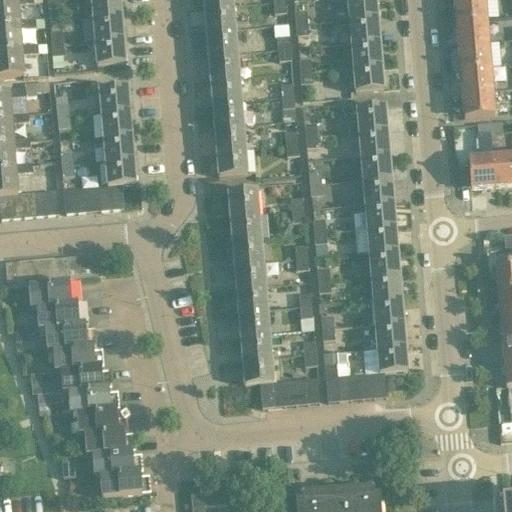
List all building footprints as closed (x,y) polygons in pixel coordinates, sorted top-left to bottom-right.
[(0,5),(0,29),(20,28),(19,23),(18,9),(41,7),(40,0),(16,0),(17,3),(0,5)] [(91,0),(93,21),(121,18),(119,0),(91,0)] [(202,0),(204,14),(233,11),(231,0),(202,0)] [(345,0),(348,25),(377,23),(375,0),(345,0)] [(452,0),(454,24),(486,22),(484,0),(452,0)] [(46,2),(47,14),(60,13),(59,1),(46,2)] [(274,19),(286,18),(285,6),(273,7),(274,19)] [(204,14),(206,36),(235,33),(233,11),(204,14)] [(294,17),(295,29),(307,28),(306,16),(294,17)] [(93,21),(95,46),(123,44),(121,18),(93,21)] [(0,29),(0,54),(21,53),(21,49),(20,34),(44,32),(43,23),(35,24),(35,22),(19,23),(20,28),(0,29)] [(454,24),(456,49),(488,48),(486,22),(454,24)] [(348,25),(350,47),(379,45),(377,23),(348,25)] [(295,29),(296,41),(308,40),(307,28),(295,29)] [(206,36),(208,61),(237,59),(235,33),(206,36)] [(49,37),(50,49),(63,48),(62,36),(49,37)] [(276,42),(277,54),(289,53),(288,41),(276,42)] [(125,68),(123,44),(95,46),(97,70),(125,68)] [(350,47),(352,73),(381,69),(379,45),(350,47)] [(37,48),(21,49),(21,53),(0,54),(0,81),(23,80),(22,60),(38,58),(37,48)] [(50,49),(51,61),(63,60),(63,48),(50,49)] [(456,49),(459,75),(490,72),(488,48),(456,49)] [(278,67),(290,65),(289,53),(277,54),(278,67)] [(208,61),(210,86),(239,81),(237,59),(208,61)] [(51,61),(52,73),(63,72),(63,60),(51,61)] [(298,65),(299,77),(312,76),(311,64),(298,65)] [(352,73),(354,97),(384,94),(381,69),(352,73)] [(459,75),(461,99),(492,95),(490,72),(459,75)] [(312,88),(312,76),(299,77),(300,89),(312,88)] [(210,86),(212,109),(241,107),(239,81),(210,86)] [(35,97),(49,96),(48,87),(34,88),(35,97)] [(280,89),(281,102),(293,101),(292,89),(280,89)] [(99,93),(101,117),(129,114),(127,91),(99,93)] [(0,98),(0,124),(12,123),(11,119),(10,104),(27,102),(26,93),(7,95),(8,98),(0,98)] [(461,99),(463,122),(494,119),(492,95),(461,99)] [(282,114),(294,113),(293,101),(281,102),(282,114)] [(212,109),(214,134),(243,132),(241,107),(212,109)] [(55,110),(56,121),(69,121),(68,109),(55,110)] [(355,113),(357,136),(386,134),(384,110),(355,113)] [(101,117),(103,141),(131,139),(129,114),(101,117)] [(0,124),(0,149),(14,148),(13,144),(12,129),(29,127),(28,118),(11,119),(12,123),(0,124)] [(56,121),(58,135),(70,133),(69,121),(56,121)] [(487,127),(489,140),(502,139),(501,126),(487,127)] [(304,127),(304,137),(316,137),(316,127),(304,127)] [(477,141),(489,140),(487,127),(476,128),(477,141)] [(214,134),(216,158),(245,155),(243,132),(214,134)] [(357,136),(359,164),(389,162),(386,134),(357,136)] [(304,137),(306,154),(318,153),(317,136),(316,137),(304,137)] [(284,138),(285,150),(297,149),(296,137),(284,138)] [(103,141),(105,165),(133,163),(131,139),(103,141)] [(0,149),(0,175),(15,174),(15,169),(14,153),(30,152),(30,142),(13,144),(14,148),(0,149)] [(286,162),(298,161),(297,149),(285,150),(286,162)] [(216,158),(218,181),(247,179),(245,155),(216,158)] [(60,158),(61,170),(73,169),(71,157),(60,158)] [(511,158),(491,160),(494,191),(511,189),(511,158)] [(469,193),(494,191),(491,160),(467,162),(469,193)] [(359,164),(361,189),(391,186),(389,162),(359,164)] [(105,165),(107,191),(122,190),(135,189),(133,163),(105,165)] [(0,200),(9,199),(17,199),(17,198),(16,179),(33,177),(32,167),(15,169),(15,174),(0,175),(0,200)] [(61,170),(62,183),(74,182),(73,169),(61,170)] [(308,177),(309,189),(321,188),(320,176),(308,177)] [(361,189),(363,209),(392,207),(391,186),(361,189)] [(322,200),(321,188),(309,189),(310,201),(322,200)] [(98,191),(100,217),(124,215),(122,190),(107,191),(98,191)] [(86,192),(88,218),(100,217),(98,191),(86,192)] [(74,193),(76,219),(88,218),(86,192),(74,193)] [(63,194),(65,220),(76,219),(74,193),(63,194)] [(227,197),(229,222),(258,219),(256,194),(227,197)] [(44,196),(46,221),(59,220),(57,195),(44,196)] [(32,197),(34,222),(46,221),(44,196),(32,197)] [(20,198),(22,223),(34,222),(32,197),(20,198)] [(9,199),(11,224),(22,223),(20,198),(17,198),(17,199),(9,199)] [(0,200),(0,225),(11,224),(9,199),(0,200)] [(290,204),(291,216),(303,215),(302,203),(290,204)] [(363,209),(365,233),(394,229),(392,207),(363,209)] [(304,227),(303,215),(291,216),(292,228),(304,227)] [(229,222),(231,246),(260,244),(258,219),(229,222)] [(312,225),(313,238),(325,237),(324,224),(312,225)] [(365,233),(360,234),(361,245),(366,244),(367,257),(397,255),(394,229),(365,233)] [(335,237),(325,237),(313,238),(314,249),(326,248),(326,244),(336,243),(335,237)] [(231,246),(233,269),(262,267),(260,244),(231,246)] [(294,252),(295,264),(307,263),(306,251),(294,252)] [(367,257),(369,283),(399,282),(397,255),(367,257)] [(494,269),(497,293),(511,291),(511,256),(505,257),(506,268),(494,269)] [(56,289),(32,291),(28,291),(30,314),(35,314),(76,310),(80,310),(79,291),(69,292),(68,284),(105,281),(103,259),(54,263),(56,289)] [(29,265),(32,291),(56,289),(54,263),(29,265)] [(308,275),(307,263),(295,264),(296,276),(308,275)] [(18,266),(20,292),(28,291),(32,291),(29,265),(18,266)] [(6,293),(20,292),(18,266),(4,268),(6,293)] [(233,269),(235,292),(264,290),(262,267),(233,269)] [(316,274),(317,286),(329,285),(328,273),(316,274)] [(369,283),(371,306),(401,305),(399,282),(369,283)] [(330,297),(329,285),(317,286),(318,298),(330,297)] [(235,292),(237,317),(266,315),(264,290),(235,292)] [(499,318),(511,316),(511,291),(497,293),(499,318)] [(298,300),(299,312),(311,311),(310,299),(298,300)] [(372,317),(373,330),(403,327),(401,308),(401,305),(371,306),(372,317)] [(35,314),(37,335),(84,331),(87,330),(86,313),(77,313),(76,310),(35,314)] [(311,311),(299,312),(299,313),(300,324),(312,323),(311,311)] [(237,317),(239,341),(268,339),(266,316),(266,315),(237,317)] [(511,316),(499,318),(501,342),(511,341),(511,316)] [(320,323),(320,334),(333,333),(332,322),(320,323)] [(373,330),(375,354),(405,353),(403,327),(373,330)] [(45,355),(51,355),(96,351),(94,334),(85,334),(84,331),(37,335),(43,334),(45,355)] [(320,334),(322,347),(334,346),(333,335),(333,333),(320,334)] [(239,341),(242,365),(270,361),(268,340),(268,339),(239,341)] [(511,341),(501,342),(503,367),(511,365),(511,341)] [(302,347),(303,359),(315,358),(314,346),(302,347)] [(51,355),(53,376),(103,372),(102,354),(92,355),(91,352),(96,351),(51,355)] [(375,354),(362,355),(364,379),(372,378),(384,378),(407,376),(405,353),(375,354)] [(316,371),(315,358),(303,359),(304,371),(316,371)] [(259,388),(271,387),(272,387),(270,361),(242,365),(244,389),(259,388)] [(511,365),(503,367),(505,391),(506,391),(509,420),(511,419),(511,365)] [(324,370),(325,383),(337,381),(336,369),(324,370)] [(59,376),(60,397),(111,393),(110,375),(101,376),(100,373),(103,372),(53,376),(53,377),(59,376)] [(361,379),(363,404),(374,403),(372,378),(364,379),(361,379)] [(372,378),(374,403),(386,402),(384,378),(372,378)] [(349,380),(351,405),(363,404),(361,379),(349,380)] [(337,381),(339,406),(351,405),(349,380),(337,381)] [(327,407),(339,406),(337,381),(325,383),(327,407)] [(305,384),(308,408),(319,407),(317,383),(305,384)] [(294,385),(296,409),(308,408),(305,384),(294,385)] [(283,386),(285,410),(296,409),(294,385),(283,386)] [(271,387),(273,411),(285,410),(283,386),(272,387),(271,387)] [(259,388),(261,412),(273,411),(271,387),(259,388)] [(66,397),(68,418),(119,414),(117,397),(108,398),(107,393),(111,393),(60,397),(61,398),(66,397)] [(47,408),(37,409),(38,421),(48,421),(47,408)] [(75,418),(77,439),(123,435),(127,434),(125,417),(116,418),(115,414),(119,414),(68,418),(68,419),(75,418)] [(511,419),(509,420),(499,420),(500,433),(511,432),(511,419)] [(84,460),(131,457),(134,456),(132,438),(123,439),(123,435),(77,439),(77,440),(82,439),(84,460)] [(92,481),(98,481),(139,477),(142,477),(141,459),(131,460),(131,457),(84,460),(90,460),(92,481)] [(100,502),(150,498),(149,481),(139,481),(139,477),(98,481),(100,502)] [(68,483),(70,494),(79,493),(78,482),(68,483)] [(380,511),(380,499),(373,500),(372,490),(343,493),(330,494),(299,497),(300,506),(294,506),(294,511),(380,511)] [(190,511),(204,511),(205,511),(231,509),(230,495),(190,499),(190,511)]
